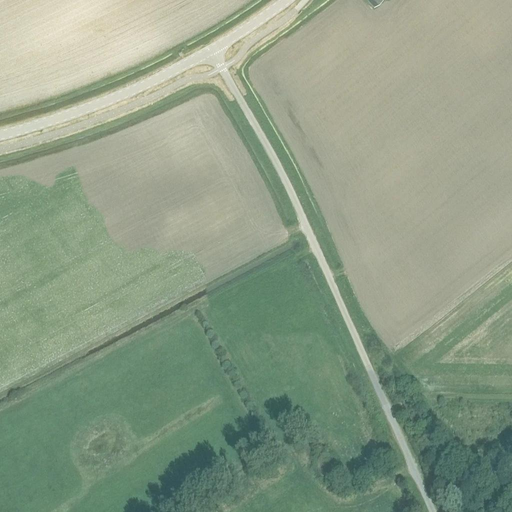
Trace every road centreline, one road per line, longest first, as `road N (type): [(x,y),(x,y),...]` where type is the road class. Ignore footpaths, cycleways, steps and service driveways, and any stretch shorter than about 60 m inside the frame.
road 1 (unclassified): [(431,511),(300,215),(211,51)]
road 2 (tertiary): [(0,137),(95,107),(211,51)]
road 3 (track): [(511,395),(439,393),(388,416)]
